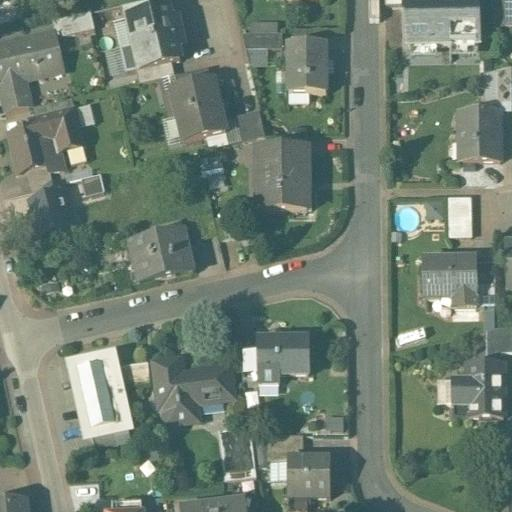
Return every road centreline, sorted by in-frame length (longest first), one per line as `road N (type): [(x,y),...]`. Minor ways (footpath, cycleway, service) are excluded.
road 1 (residential): [(366,262),(12,347)]
road 2 (residential): [(412,511),(387,497),(372,458),(366,262)]
road 3 (residential): [(366,262),(365,0)]
road 4 (residential): [(12,347),(52,511)]
